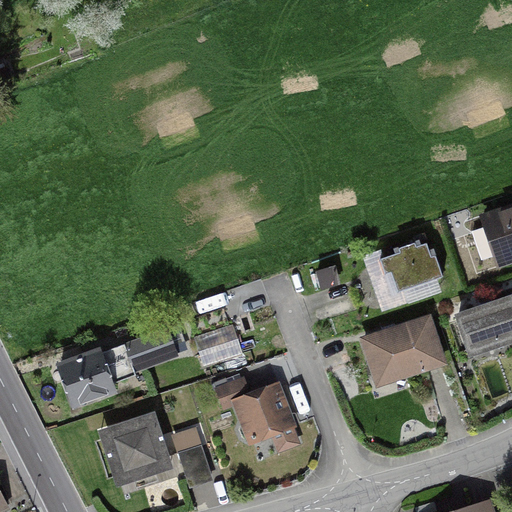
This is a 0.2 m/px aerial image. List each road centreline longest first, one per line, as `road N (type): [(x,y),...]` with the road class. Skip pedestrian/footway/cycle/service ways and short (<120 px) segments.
road 1 (residential): [(350,493),(511,441)]
road 2 (secondary): [(67,511),(0,378)]
